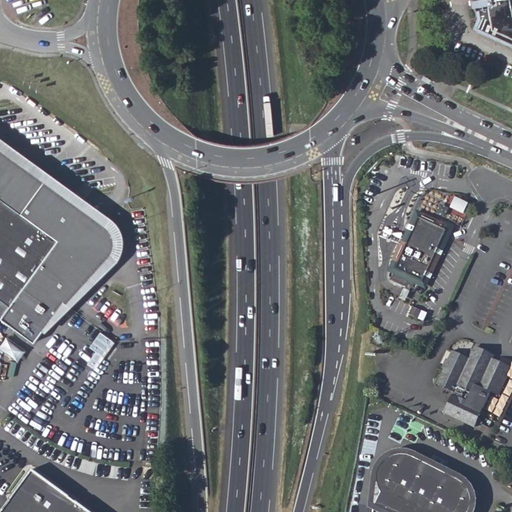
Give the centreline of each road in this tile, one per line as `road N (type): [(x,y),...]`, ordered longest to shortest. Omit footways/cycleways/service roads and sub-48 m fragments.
road 1 (trunk): [(226,0),(246,290),(235,511)]
road 2 (trunk): [(259,511),(269,219),(251,0)]
road 3 (trunk): [(145,125),(171,183),(199,511)]
road 4 (trunk): [(298,511),(329,382),(332,214)]
road 5 (trunk): [(332,214),(357,160),(392,137),(444,137),(511,162)]
road 6 (secondary): [(145,125),(197,155),(241,161),(300,148),(337,122)]
road 7 (secondary): [(344,115),(390,111),(511,158)]
road 8 (secondary): [(511,140),(430,99),(379,47)]
road 9 (unknown): [(74,436),(138,333)]
road 10 (unknown): [(511,498),(404,445)]
